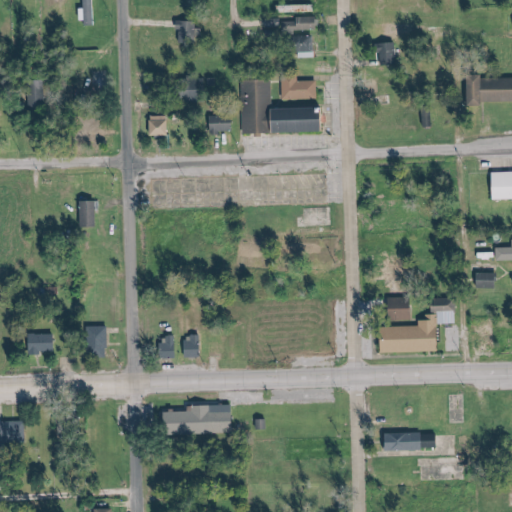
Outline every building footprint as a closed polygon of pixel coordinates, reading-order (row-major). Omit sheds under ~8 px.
[(319,30),(319,17),(297,17),(297,23),(285,23),(285,30),(319,30)] [(196,47),(197,21),(180,21),(179,46),(196,47)] [(382,65),(399,65),(398,43),(382,43),(382,65)] [(273,76),(274,99),(310,98),(310,79),(290,80),(290,76),(273,76)] [(511,102),(511,78),(472,79),(473,103),(511,102)] [(233,80),(263,80),(263,133),(233,132),(233,80)] [(203,101),(203,84),(187,84),(188,102),(203,101)] [(265,106),(266,135),(317,133),(316,104),(265,106)] [(425,127),(434,127),(434,110),(424,110),(425,127)] [(171,136),(171,116),(154,116),(153,136),(171,136)] [(212,133),(236,132),(236,116),(212,117),(212,133)] [(99,143),(100,118),(83,118),(82,142),(99,143)] [(511,171),(490,172),(491,199),(511,198),(511,171)] [(99,201),(82,201),(82,227),(100,226),(99,201)] [(511,247),(499,248),(500,261),(511,260),(511,247)] [(408,267),(389,267),(389,288),(409,287),(408,267)] [(500,289),(500,273),(481,273),(480,288),(500,289)] [(415,297),(391,298),(392,320),(416,320),(415,297)] [(459,324),(458,298),(440,299),(440,324),(459,324)] [(368,356),(430,354),(430,318),(410,318),(410,330),(368,330),(368,356)] [(488,326),(475,327),(476,354),(498,353),(497,322),(488,322),(488,326)] [(91,356),(110,356),(110,327),(92,326),(91,356)] [(56,334),(33,335),(33,354),(57,354),(56,334)] [(188,358),(203,357),(203,336),(187,336),(188,358)] [(177,337),(163,337),(163,358),(178,358),(177,337)] [(236,433),(236,405),(191,406),(191,412),(168,413),(168,435),(236,433)] [(57,435),(73,435),(73,419),(57,419),(57,435)] [(0,421),(0,438),(0,444),(28,444),(28,421),(0,421)] [(388,434),(388,451),(440,449),(440,433),(388,434)]
